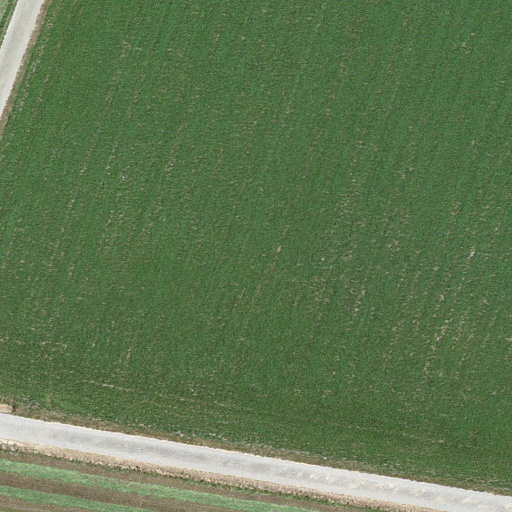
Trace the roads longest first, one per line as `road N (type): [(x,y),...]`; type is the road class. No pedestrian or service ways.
road 1 (track): [(479,511),(0,428)]
road 2 (track): [(0,122),(44,0)]
